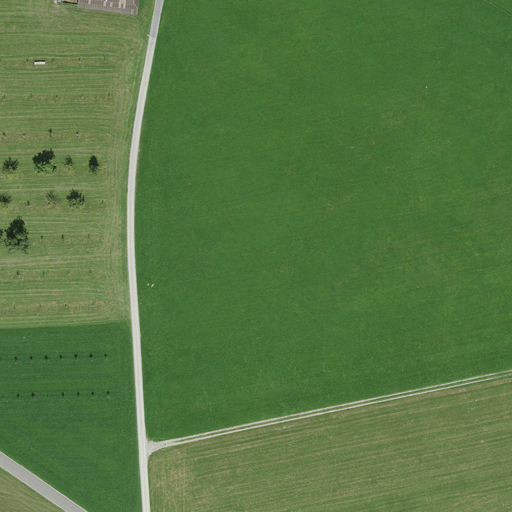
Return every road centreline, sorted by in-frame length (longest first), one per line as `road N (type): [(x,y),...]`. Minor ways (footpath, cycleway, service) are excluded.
road 1 (track): [(146,511),(131,184),(160,0)]
road 2 (track): [(511,369),(142,449)]
